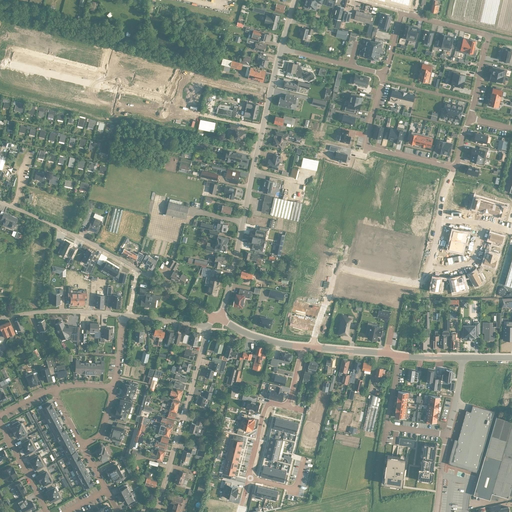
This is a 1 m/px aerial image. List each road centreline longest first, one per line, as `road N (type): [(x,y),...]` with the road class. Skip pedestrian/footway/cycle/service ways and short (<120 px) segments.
road 1 (unclassified): [(216,316),(0,201)]
road 2 (unclassified): [(154,511),(207,326)]
road 3 (residential): [(301,346),(288,407),(266,401),(247,477)]
road 4 (unclassified): [(246,203),(280,48)]
road 5 (unclassified): [(122,315),(47,310),(0,317)]
